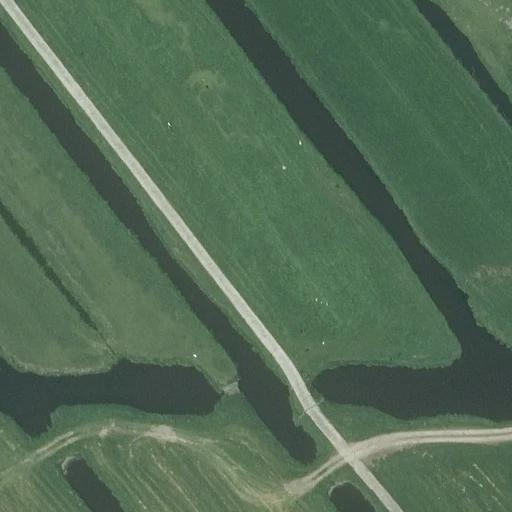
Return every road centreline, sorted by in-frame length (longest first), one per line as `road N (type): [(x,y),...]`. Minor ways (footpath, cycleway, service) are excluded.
road 1 (track): [(2,0),(391,511)]
road 2 (track): [(511,432),(373,444),(299,486)]
